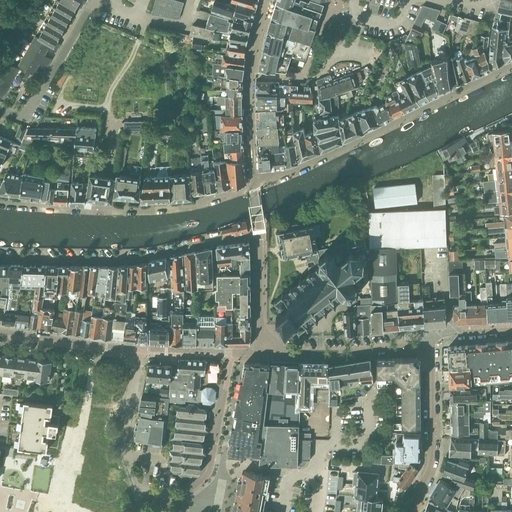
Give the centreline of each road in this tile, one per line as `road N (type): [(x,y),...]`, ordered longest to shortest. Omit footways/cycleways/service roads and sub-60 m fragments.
road 1 (residential): [(253,186),(511,63)]
road 2 (residential): [(260,234),(110,259),(0,259)]
road 3 (residential): [(0,203),(175,207),(253,186)]
road 4 (residential): [(0,107),(33,117),(94,4),(115,0)]
road 5 (residential): [(412,511),(432,456),(431,336)]
road 6 (residential): [(431,336),(373,350),(259,354)]
road 7 (residential): [(140,351),(0,333)]
road 8 (residential): [(259,354),(260,234)]
